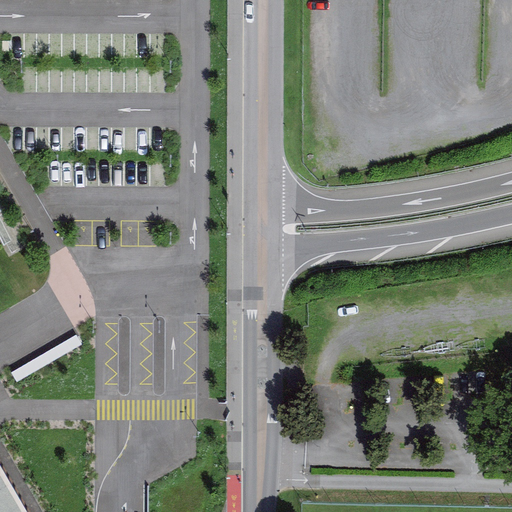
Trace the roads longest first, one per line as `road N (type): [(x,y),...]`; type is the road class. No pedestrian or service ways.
road 1 (tertiary): [(258,511),(262,256)]
road 2 (trunk): [(511,181),(338,209),(298,210),(262,196)]
road 3 (trunk): [(262,256),(511,216)]
road 4 (tertiary): [(262,196),(261,0)]
